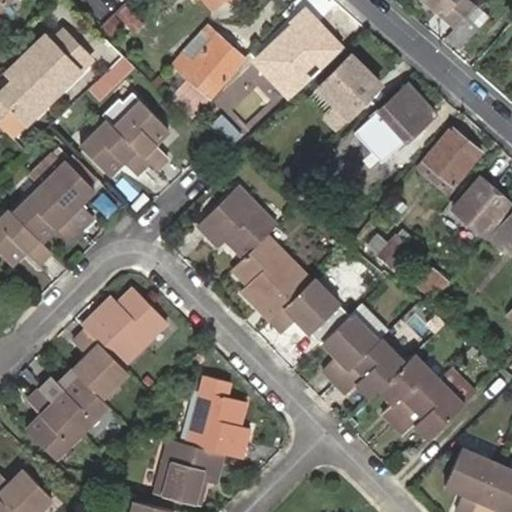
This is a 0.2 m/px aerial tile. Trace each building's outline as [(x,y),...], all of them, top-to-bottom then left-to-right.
[(210,0),(218,8),(226,0),(210,0)] [(421,0),(441,17),(444,13),(450,18),(465,1),(464,0),(421,0)] [(477,12),(465,1),(450,18),(444,13),(441,17),(458,32),(477,12)] [(489,20),(479,10),(477,12),(458,32),(450,39),(461,50),(489,20)] [(284,93),(337,45),(307,12),(254,61),(284,93)] [(194,116),(246,58),(211,26),(177,64),(193,79),(176,100),(194,116)] [(0,97),(0,121),(2,123),(12,133),(79,67),(44,31),(12,62),(15,66),(7,73),(10,77),(0,87),(0,93),(2,96),(0,97)] [(335,124),(377,87),(351,58),(320,85),(337,104),(326,114),(335,124)] [(15,66),(12,62),(0,73),(0,87),(10,77),(7,73),(15,66)] [(409,86),(370,118),(394,147),(433,115),(409,86)] [(141,148),(160,166),(173,154),(160,141),(175,126),(146,98),(119,125),(141,148)] [(130,159),(141,148),(119,125),(112,119),(87,143),(128,185),(142,171),(130,159)] [(425,161),(454,186),(481,155),(452,130),(425,161)] [(72,160),(45,186),(87,229),(99,216),(86,202),(99,189),(72,160)] [(447,194),(454,186),(425,161),(419,168),(447,194)] [(454,208),(485,236),(511,206),(511,205),(481,178),(454,208)] [(270,234),(280,224),(240,183),(200,221),(222,244),(229,237),(233,233),(238,238),(234,241),(247,255),(270,234)] [(45,186),(17,213),(46,242),(61,227),(74,240),(87,229),(45,186)] [(339,224),(353,238),(368,221),(353,207),(339,224)] [(17,213),(13,209),(0,221),(0,247),(15,263),(29,250),(42,262),(56,251),(46,242),(17,213)] [(511,248),(511,218),(491,242),(501,250),(506,243),(511,248)] [(229,237),(234,241),(238,238),(233,233),(229,237)] [(314,278),(270,234),(247,255),(235,266),(250,282),(255,288),(250,294),(273,318),(314,278)] [(381,256),(391,265),(399,257),(389,248),(381,256)] [(422,287),(435,299),(450,283),(436,271),(422,287)] [(312,331),(314,328),(338,306),(341,302),(316,276),(314,278),(273,318),(284,329),(298,316),(312,331)] [(255,288),(250,282),(244,289),(250,294),(255,288)] [(109,302),(86,324),(89,327),(125,363),(170,320),(138,285),(121,302),(115,308),(109,302)] [(115,296),(109,302),(115,308),(121,302),(115,296)] [(382,340),(356,313),(327,341),(340,355),(327,368),(340,381),(381,341),(382,340)] [(90,353),(74,368),(82,376),(102,397),(130,370),(125,363),(89,327),(77,339),(90,353)] [(394,347),(385,338),(382,340),(381,341),(390,351),(394,347)] [(390,351),(381,341),(340,381),(351,392),(359,383),(373,397),(382,388),(409,362),(394,347),(390,351)] [(433,367),(419,352),(409,362),(382,388),(396,402),(386,412),(398,423),(440,383),(428,371),(433,367)] [(440,383),(445,378),(433,367),(428,371),(440,383)] [(56,375),(42,388),(83,431),(110,405),(102,397),(82,376),(69,388),(56,375)] [(232,384),(208,377),(187,445),(225,455),(242,460),(250,433),(240,430),(234,428),(237,421),(242,422),(247,404),(228,399),(232,384)] [(455,388),(445,378),(440,383),(450,393),(455,388)] [(450,393),(440,383),(398,423),(410,435),(419,426),(431,438),(468,401),(455,388),(450,393)] [(43,414),(29,428),(56,457),(83,431),(42,388),(29,400),(43,414)] [(170,440),(156,494),(201,505),(206,488),(201,487),(204,480),(208,481),(218,483),(225,455),(187,445),(170,440)] [(461,511),(477,511),(499,463),(464,448),(448,484),(466,491),(458,511),(461,511)] [(511,468),(499,463),(477,511),(495,511),(498,505),(511,511),(511,468)] [(0,468),(0,494),(15,509),(17,511),(37,511),(53,496),(26,468),(13,481),(0,468)] [(0,511),(12,511),(15,509),(0,494),(0,511)] [(175,511),(138,502),(135,511),(175,511)]
